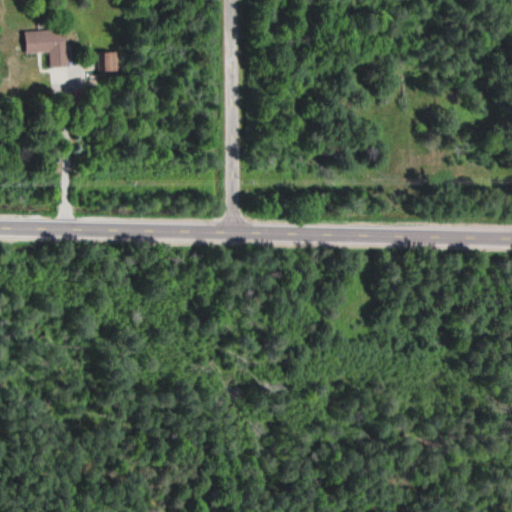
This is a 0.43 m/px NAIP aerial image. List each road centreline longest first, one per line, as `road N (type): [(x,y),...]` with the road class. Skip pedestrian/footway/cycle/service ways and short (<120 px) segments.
road 1 (tertiary): [(511,239),(0,229)]
road 2 (residential): [(231,234),(229,0)]
